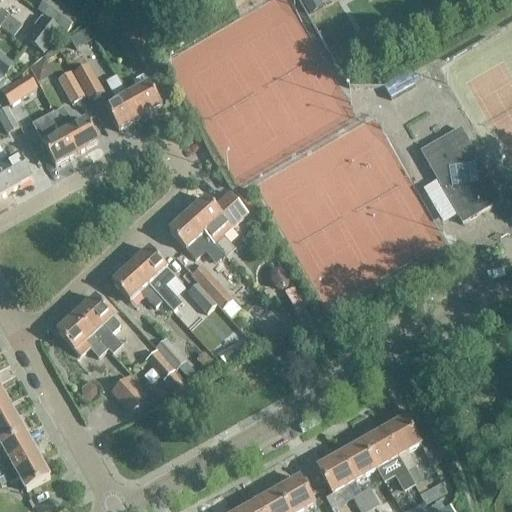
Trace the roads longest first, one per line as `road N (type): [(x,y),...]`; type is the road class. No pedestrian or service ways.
road 1 (residential): [(16,336),(181,196),(188,176),(174,153),(151,146),(0,229)]
road 2 (unclassified): [(124,511),(511,284)]
road 3 (residential): [(115,511),(16,336)]
